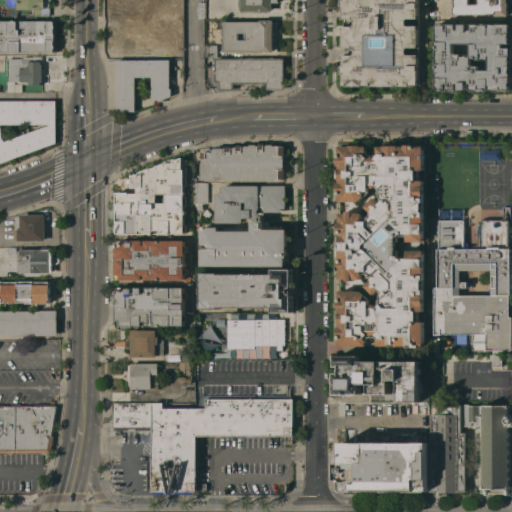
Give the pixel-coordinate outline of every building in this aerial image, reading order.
[(26,13),(35,13),(35,10),(18,9),(18,7),(8,7),(7,0),(52,0),(52,1),(50,1),(50,16),(37,16),(37,17),(26,17),(26,13)] [(158,0),(158,12),(153,12),(153,16),(128,16),(128,10),(123,10),(123,0),(158,0)] [(279,0),(279,2),(273,2),(273,11),(253,11),(249,10),(248,9),(240,9),(240,0),(279,0)] [(420,0),(421,84),(412,84),(412,86),(402,86),(402,84),(398,84),(398,86),(373,86),(373,84),(365,84),(365,86),(349,86),(349,84),(346,85),(346,73),(344,73),(344,65),(346,65),(346,59),(345,59),(345,43),(345,30),(345,14),(345,8),(343,8),(343,0),(420,0)] [(496,16),(496,14),(489,14),(489,15),(456,15),(455,12),(455,9),(456,6),(456,3),(454,3),(454,0),(508,0),(508,1),(509,1),(509,16),(496,16)] [(198,6),(205,6),(206,14),(198,14),(198,6)] [(181,20),(168,21),(168,20),(167,20),(167,11),(168,11),(168,9),(181,9),(181,20)] [(60,40),(57,40),(57,52),(0,51),(0,20),(57,20),(57,33),(60,33),(61,34),(62,35),(62,37),(61,38),(60,39),(60,40)] [(253,52),(225,52),(225,48),(223,48),(223,45),(225,45),(225,29),(222,29),(222,24),(225,24),(225,21),(261,21),(261,20),(274,20),(274,52),(261,52),(260,53),(255,53),(253,52)] [(127,23),(147,23),(158,23),(158,24),(161,24),(161,36),(158,36),(158,37),(154,37),(154,47),(147,47),(147,49),(127,49),(127,23)] [(474,89),(457,89),(457,91),(450,91),(447,88),(446,88),(446,91),(440,91),(437,88),(437,77),(438,76),(438,73),(437,73),(436,72),(436,58),(438,58),(438,55),(436,55),(436,41),(438,41),(438,36),(437,36),(436,35),(437,26),(438,24),(511,24),(511,88),(510,90),(508,89),(508,91),(493,91),(493,89),(488,89),(488,91),(476,91),(474,89)] [(219,45),(219,56),(208,56),(207,45),(219,45)] [(177,46),(183,47),(182,58),(164,57),(164,46),(177,46)] [(24,58),(24,56),(34,56),(43,56),(43,61),(43,82),(42,82),(42,84),(27,84),(27,81),(16,81),(16,84),(23,84),(23,91),(8,91),(8,81),(10,81),(10,58),(24,58)] [(285,58),(285,88),(267,88),(267,84),(235,84),(235,90),(222,90),(222,82),(216,82),(216,58),(285,58)] [(171,59),(171,88),(172,88),(173,96),(163,99),(153,100),(153,77),(137,77),(137,111),(118,111),(117,107),(118,107),(117,64),(116,64),(116,60),(171,59)] [(0,100),(57,100),(57,143),(1,163),(0,163),(0,100)] [(203,171),(202,171),(202,165),(203,165),(203,163),(203,158),(203,151),(212,151),(212,149),(215,149),(215,148),(227,148),(227,146),(233,146),(233,147),(235,147),(235,146),(238,146),(238,145),(244,145),(244,147),(246,147),(246,145),(251,145),(251,144),(257,144),(257,146),(260,146),(260,143),(265,143),(265,145),(268,145),(268,144),(274,144),(274,145),(285,145),(285,146),(286,146),(286,155),(284,155),(284,159),(285,159),(285,166),(284,166),(284,169),(286,169),(286,179),(279,179),(279,180),(203,180),(203,171)] [(409,347),(409,346),(380,346),(380,340),(378,336),(372,337),(369,339),(370,340),(370,346),(342,346),(342,338),(341,338),(341,335),(341,323),(341,314),(341,299),(342,299),(342,291),(362,291),(372,300),(371,301),(372,301),(372,304),(377,304),(379,306),(382,303),(381,300),(384,299),(383,294),(380,291),(377,295),(368,286),(372,282),(372,277),(368,273),(364,273),(364,279),(355,279),(355,281),(349,281),(349,279),(342,279),(342,270),(340,270),(340,259),(342,259),(342,256),(341,256),(340,236),(342,236),(341,232),(341,222),(342,222),(342,213),(349,213),(349,211),(355,211),(355,213),(364,213),(364,219),(368,219),(372,214),(372,210),(367,206),(376,197),(380,201),(383,197),(383,192),(381,192),(381,188),(378,186),(376,188),(371,188),(372,192),(367,197),(367,196),(362,201),(342,201),(342,193),(340,193),(341,156),(340,156),(340,154),(342,154),(342,146),(352,146),(352,145),(363,145),(363,146),(369,146),(369,152),(368,153),(372,155),(377,155),(380,152),(380,146),(387,146),(387,145),(401,145),(401,146),(407,146),(407,144),(417,144),(417,146),(426,146),(426,170),(421,170),(421,180),(426,180),(426,197),(426,202),(424,202),(424,212),(426,212),(426,280),(425,280),(425,289),(426,289),(426,311),(423,311),(423,313),(421,313),(421,321),(427,321),(427,345),(422,345),(422,347),(409,347)] [(119,233),(119,231),(117,231),(117,224),(119,224),(119,223),(118,223),(118,211),(117,211),(117,203),(119,203),(119,192),(129,192),(130,176),(134,176),(134,174),(137,174),(137,173),(140,173),(140,172),(143,171),(152,167),(152,168),(158,166),(158,165),(166,163),(165,162),(176,158),(175,160),(184,157),(184,167),(189,167),(189,186),(186,186),(186,196),(189,196),(189,206),(186,206),(186,225),(189,225),(189,232),(186,232),(186,233),(119,233)] [(209,203),(196,203),(196,182),(209,182),(209,203)] [(255,212),(249,212),(249,208),(249,202),(244,202),(244,222),(217,222),(217,221),(216,221),(216,217),(217,217),(217,192),(222,192),(223,186),(224,186),(224,185),(286,185),(286,212),(261,212),(255,212)] [(47,240),(20,241),(20,239),(18,239),(18,230),(16,230),(16,216),(23,216),(23,214),(47,214),(47,240)] [(265,220),(265,229),(289,229),(289,257),(288,257),(288,261),(287,261),(287,266),(203,266),(204,226),(221,226),(221,230),(253,230),(253,220),(265,220)] [(509,248),(511,248),(511,295),(510,295),(510,317),(511,317),(511,350),(502,350),(502,366),(494,366),(494,350),(475,350),(475,334),(442,334),(442,312),(439,312),(439,295),(492,295),(492,287),(493,287),(493,275),(492,275),(492,270),(461,270),(461,281),(473,281),(473,288),(439,288),(439,248),(440,248),(440,226),(465,226),(465,237),(470,248),(481,248),(481,226),(509,226),(509,248)] [(187,240),(187,246),(188,246),(188,251),(186,251),(186,257),(185,257),(185,267),(186,267),(186,268),(188,268),(188,274),(186,274),(186,276),(191,276),(191,283),(185,283),(185,280),(146,280),(147,278),(144,278),(144,280),(122,280),(122,279),(117,279),(117,273),(118,273),(118,260),(116,260),(116,247),(118,247),(118,244),(119,244),(119,241),(121,241),(121,240),(132,240),(132,242),(134,242),(134,240),(145,240),(145,241),(147,241),(147,240),(187,240)] [(18,251),(21,251),(21,249),(51,249),(51,247),(53,247),(53,272),(19,272),(18,251)] [(274,269),(293,269),(293,285),(293,296),(294,296),(294,312),(274,312),(274,307),(220,307),(220,308),(203,308),(203,272),(220,272),(220,273),(274,274),(274,269)] [(0,280),(4,281),(18,281),(18,280),(35,281),(50,281),(50,303),(0,302),(0,280)] [(117,325),(116,317),(118,317),(118,306),(117,306),(117,294),(119,294),(119,288),(121,288),(121,287),(132,287),(132,288),(135,288),(186,287),(186,292),(188,292),(188,298),(186,298),(186,315),(188,315),(188,321),(185,321),(185,325),(117,325)] [(0,311),(42,311),(42,310),(58,310),(58,335),(0,335),(0,311)] [(228,319),(285,319),(285,345),(283,345),(283,349),(277,349),(277,345),(255,345),(255,348),(228,348),(228,319)] [(157,330),(157,331),(158,331),(158,336),(159,336),(159,340),(165,340),(165,355),(157,355),(157,357),(132,356),(132,349),(128,349),(127,348),(127,347),(126,339),(127,338),(128,338),(132,338),(132,331),(157,330)] [(182,348),(195,348),(195,361),(182,360),(182,348)] [(421,368),(424,368),(424,373),(421,373),(421,378),(430,378),(430,402),(371,402),(371,394),(338,394),(338,373),(343,373),(343,366),(338,366),(338,356),(362,356),(362,361),(421,361),(421,368)] [(179,379),(179,367),(180,367),(180,361),(191,361),(191,370),(192,384),(185,384),(185,383),(179,383),(179,379)] [(132,363),(159,363),(159,374),(152,374),(152,389),(132,389),(132,363)] [(443,375),(443,381),(443,385),(441,385),(442,390),(433,390),(432,376),(443,375)] [(294,426),(294,436),(198,436),(198,491),(193,491),(193,493),(156,493),(156,491),(154,491),(153,402),(165,402),(165,408),(207,408),(207,398),(294,398),(294,426)] [(152,427),(151,427),(151,429),(115,430),(115,427),(114,427),(114,402),(152,402),(152,427)] [(458,492),(441,492),(441,491),(431,491),(431,436),(432,436),(432,414),(433,414),(433,402),(439,402),(439,405),(463,405),(465,404),(470,404),(470,405),(511,404),(511,492),(511,494),(510,494),(510,495),(507,495),(507,493),(504,493),(492,493),(489,493),(489,495),(486,495),(486,494),(486,492),(482,492),(482,489),(480,489),(480,486),(482,486),(481,477),(482,477),(482,426),(464,426),(464,427),(463,427),(463,432),(467,432),(467,492),(458,492)] [(0,406),(57,406),(52,436),(53,436),(50,452),(0,452),(0,406)] [(338,479),(336,479),(336,463),(337,463),(337,453),(342,453),(342,442),(430,442),(430,491),(428,491),(428,492),(343,492),(344,491),(342,491),(342,481),(341,481),(341,480),(338,480),(338,479)]
